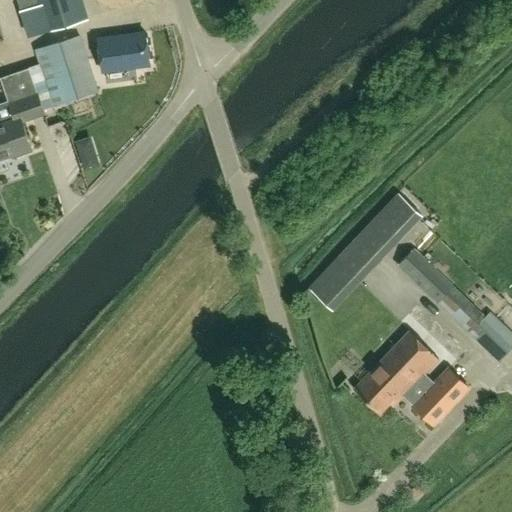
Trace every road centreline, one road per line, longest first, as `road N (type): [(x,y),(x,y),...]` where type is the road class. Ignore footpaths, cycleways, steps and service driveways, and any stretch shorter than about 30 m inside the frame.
road 1 (unclassified): [(323,511),(203,74)]
road 2 (unclassified): [(0,302),(203,74)]
road 3 (track): [(237,192),(454,0)]
road 4 (unknown): [(362,511),(470,403)]
